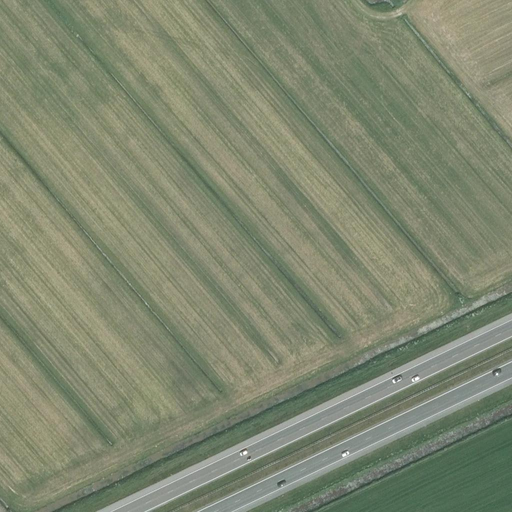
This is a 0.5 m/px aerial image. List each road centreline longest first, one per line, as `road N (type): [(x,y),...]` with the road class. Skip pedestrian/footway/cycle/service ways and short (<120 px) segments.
road 1 (motorway): [(511,328),(128,511)]
road 2 (motorway): [(216,511),(511,370)]
